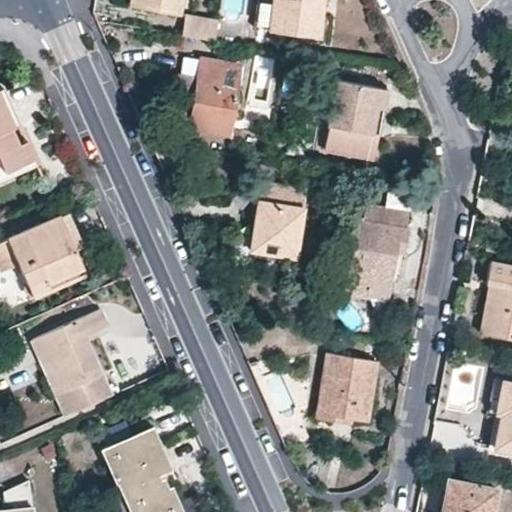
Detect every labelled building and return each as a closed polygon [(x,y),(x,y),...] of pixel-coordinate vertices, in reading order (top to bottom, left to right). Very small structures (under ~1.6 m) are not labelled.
[(178,11),(179,0),(128,0),(128,2),(178,11)] [(316,21),(318,0),(256,0),(253,24),(309,31),(310,20),(316,21)] [(185,13),(181,34),(212,39),(215,18),(185,13)] [(219,47),(217,61),(237,65),(239,50),(219,47)] [(199,58),(196,74),(185,73),(176,124),(225,132),(237,65),(217,61),(199,58)] [(381,108),(384,89),(335,79),(323,148),(371,156),(376,132),(368,131),(373,107),(381,108)] [(10,128),(25,159),(3,170),(0,164),(0,180),(35,165),(1,88),(0,88),(0,99),(12,127),(10,128)] [(10,128),(12,127),(0,99),(0,164),(3,170),(25,159),(10,128)] [(381,108),(373,107),(368,131),(376,132),(381,108)] [(303,187),(260,180),(249,248),(293,256),(303,187)] [(404,212),(363,205),(361,219),(357,219),(346,278),(338,276),(337,281),(345,282),(344,291),(384,297),(392,252),(394,245),(402,246),(406,226),(403,226),(404,212)] [(73,247),(79,245),(65,213),(59,216),(73,247)] [(73,247),(59,216),(0,241),(0,269),(1,271),(18,264),(28,285),(43,278),(45,282),(82,266),(73,247)] [(401,253),(402,246),(394,245),(392,252),(401,253)] [(511,263),(491,259),(486,282),(489,282),(497,284),(491,314),(483,312),(479,330),(511,335),(511,263)] [(28,285),(32,295),(85,273),(82,266),(45,282),(43,278),(28,285)] [(497,284),(489,282),(483,312),(491,314),(497,284)] [(79,345),(76,339),(83,336),(107,325),(99,308),(31,339),(41,362),(50,359),(63,389),(55,393),(64,414),(109,393),(86,342),(79,345)] [(76,339),(79,345),(86,342),(83,336),(76,339)] [(364,419),(375,362),(325,354),(314,415),(338,419),(338,414),(351,417),(364,419)] [(50,359),(41,362),(55,393),(63,389),(50,359)] [(497,412),(502,413),(495,446),(511,449),(511,382),(503,380),(497,412)] [(154,426),(105,448),(132,511),(182,511),(172,484),(178,481),(154,426)] [(448,511),(491,511),(496,488),(449,478),(444,500),(450,502),(448,511)] [(448,511),(450,502),(444,500),(441,511),(448,511)]
